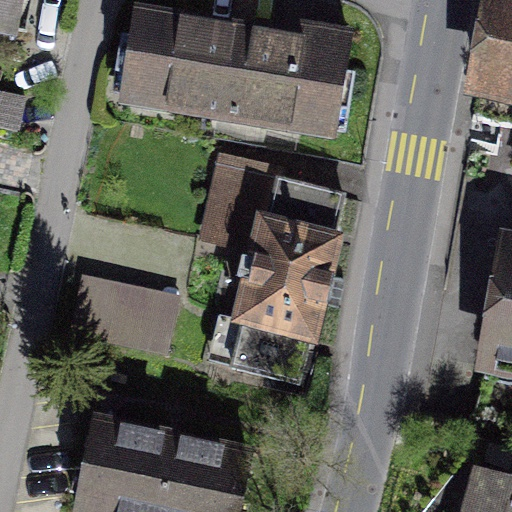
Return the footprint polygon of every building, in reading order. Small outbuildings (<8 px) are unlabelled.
[(0,0),(0,28),(14,31),(20,0),(0,0)] [(488,47),(475,121),(511,128),(511,0),(499,0),(499,4),(496,4),(488,47)] [(137,19),(123,101),(334,134),(349,41),(297,32),(295,44),(216,32),(137,19)] [(220,194),(209,239),(258,251),(241,321),(243,321),(232,368),(297,383),(308,337),(311,338),(319,304),(323,305),(327,291),(330,277),(326,277),(333,245),(330,244),(341,197),(280,182),(282,174),(221,160),(214,193),(220,194)] [(498,308),(487,367),(511,371),(511,248),(508,248),(498,308)] [(83,276),(71,336),(168,355),(180,296),(83,276)] [(102,427),(85,511),(250,511),(261,457),(102,427)] [(511,511),(511,485),(461,475),(452,511),(511,511)]
